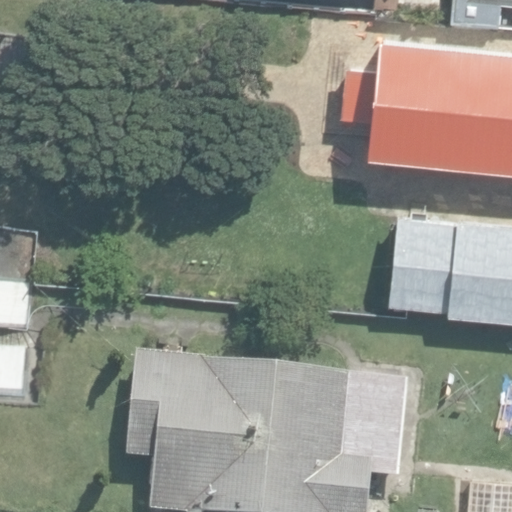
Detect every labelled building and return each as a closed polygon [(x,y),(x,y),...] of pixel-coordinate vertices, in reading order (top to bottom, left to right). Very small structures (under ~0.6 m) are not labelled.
[(375,0),(374,12),(445,21),(447,0),(375,0)] [(511,0),(464,0),(462,20),(499,25),(501,3),(511,3),(511,0)] [(376,117),(372,150),(511,164),(511,45),(384,32),(381,65),(350,61),(345,114),(376,117)] [(392,304),(511,315),(511,223),(400,213),(392,304)] [(0,220),(0,267),(32,271),(37,224),(0,220)] [(32,271),(0,267),(0,318),(28,321),(32,271)] [(0,383),(26,386),(30,337),(0,334),(0,383)] [(158,465),(153,511),(155,511),(369,511),(373,475),(396,478),(405,379),(138,355),(129,462),(158,465)]
